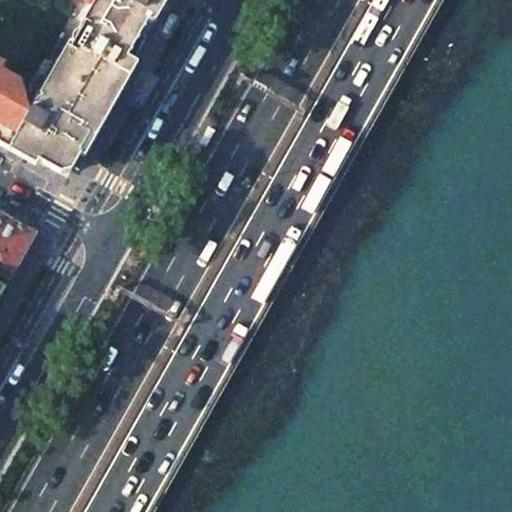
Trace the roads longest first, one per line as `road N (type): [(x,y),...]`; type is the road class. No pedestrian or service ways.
road 1 (trunk): [(114,511),(404,0)]
road 2 (trunk): [(328,0),(39,511)]
road 3 (tertiary): [(252,0),(116,240)]
road 4 (tertiary): [(116,240),(0,447)]
road 5 (residential): [(116,240),(0,176)]
